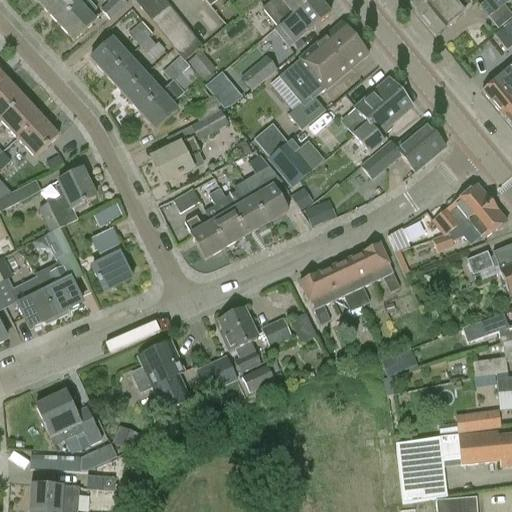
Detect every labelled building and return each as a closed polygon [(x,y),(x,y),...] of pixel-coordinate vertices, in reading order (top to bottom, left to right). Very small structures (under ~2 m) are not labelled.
[(49,0),(41,7),(57,25),(85,0),(83,0),(79,5),(74,0),(49,0)] [(85,0),(57,25),(74,43),(96,24),(94,22),(97,19),(93,14),(96,11),(85,0)] [(127,6),(121,0),(104,0),(109,5),(100,13),(108,23),(127,6)] [(139,0),(135,4),(143,14),(159,0),(139,0)] [(162,0),(159,0),(143,14),(151,24),(169,9),(162,0)] [(205,0),(203,2),(209,8),(220,0),(205,0)] [(276,0),(275,1),(262,12),(276,29),(272,33),(313,0),(276,0)] [(331,17),(315,0),(313,0),(272,33),(289,52),(307,38),(331,17)] [(403,0),(416,16),(435,0),(403,0)] [(465,0),(435,0),(416,16),(434,39),(463,16),(461,14),(471,6),(465,0)] [(511,20),(511,17),(499,0),(488,0),(478,8),(497,32),(511,20)] [(177,19),(169,9),(151,24),(159,34),(177,19)] [(177,19),(159,34),(167,44),(185,29),(177,19)] [(511,23),(503,31),(502,30),(493,37),(506,53),(511,48),(511,23)] [(139,49),(152,37),(141,24),(127,36),(139,49)] [(185,29),(167,44),(175,54),(193,39),(185,29)] [(314,102),(366,58),(342,29),(299,64),(299,65),(278,82),(302,108),(288,120),(302,135),(326,117),(314,102)] [(152,37),(139,49),(152,64),(164,53),(157,45),(155,47),(149,41),(152,38),(152,37)] [(201,48),(193,39),(175,54),(183,63),(201,48)] [(106,79),(128,59),(112,42),(90,62),(106,79)] [(201,54),(186,66),(202,85),(216,73),(201,54)] [(145,77),(128,59),(106,79),(123,97),(145,77)] [(251,94),(277,73),(265,59),(239,81),(251,94)] [(161,95),(145,77),(123,97),(140,116),(189,70),(179,60),(162,75),(171,86),(161,95)] [(511,67),(509,70),(481,93),(500,116),(511,106),(511,67)] [(197,80),(189,70),(140,116),(155,133),(177,113),(172,107),(184,97),(181,94),(197,80)] [(0,122),(24,100),(7,81),(0,87),(0,122)] [(366,127),(401,98),(388,83),(354,111),(366,127)] [(401,98),(366,127),(352,139),(368,158),(386,143),(383,139),(388,135),(385,132),(411,111),(401,98)] [(24,100),(0,122),(17,141),(41,119),(24,100)] [(196,125),(220,113),(219,113),(217,114),(210,100),(189,111),(196,125)] [(511,106),(500,116),(511,131),(511,106)] [(59,139),(41,119),(17,141),(35,161),(59,139)] [(390,146),(375,158),(360,170),(371,183),(386,172),(401,160),(413,175),(444,151),(425,127),(394,151),(390,146)] [(153,161),(165,186),(192,172),(187,161),(201,154),(194,140),(170,152),(153,161)] [(312,174),(287,145),(266,162),(291,191),(312,174)] [(348,156),(341,148),(330,157),(337,165),(348,156)] [(2,155),(0,156),(0,172),(10,164),(2,155)] [(222,172),(226,180),(236,175),(232,167),(222,172)] [(252,201),(252,202),(266,226),(289,213),(274,188),(280,185),(268,169),(254,177),(242,184),(252,201)] [(67,201),(57,206),(55,203),(37,212),(49,235),(77,222),(73,215),(86,209),(85,205),(97,199),(83,171),(58,183),(67,201)] [(0,196),(12,190),(5,176),(0,178),(0,196)] [(0,214),(40,194),(34,183),(0,201),(0,214)] [(306,189),(293,198),(303,212),(315,203),(306,189)] [(443,216),(431,225),(442,238),(462,232),(491,208),(476,190),(443,216)] [(179,217),(199,205),(191,192),(172,204),(179,217)] [(246,238),(224,201),(223,201),(218,192),(207,199),(220,221),(211,227),(225,251),(246,238)] [(252,202),(243,207),(235,194),(224,201),(246,238),(266,226),(252,202)] [(304,215),(312,232),(337,221),(329,203),(304,215)] [(116,207),(93,219),(99,230),(122,217),(116,207)] [(442,238),(431,242),(437,255),(453,249),(452,246),(463,241),(470,250),(481,241),(484,245),(507,227),(491,208),(462,232),(442,238)] [(225,251),(211,227),(203,231),(197,220),(186,227),(192,237),(191,238),(206,263),(225,251)] [(77,222),(49,235),(49,236),(43,239),(56,267),(36,277),(58,322),(70,317),(69,311),(82,304),(72,284),(83,278),(60,232),(77,223),(77,222)] [(409,250),(401,231),(387,239),(394,255),(409,250)] [(124,258),(111,232),(91,242),(103,265),(93,270),(104,293),(131,281),(121,260),(124,258)] [(359,257),(372,287),(385,281),(391,295),(400,291),(394,277),(395,277),(381,247),(359,257)] [(511,249),(493,257),(494,258),(489,261),(486,255),(466,263),(472,278),(498,268),(502,276),(511,299),(511,298),(511,249)] [(359,257),(339,266),(359,309),(371,303),(365,290),(372,287),(359,257)] [(0,285),(13,280),(3,260),(0,261),(0,285)] [(339,266),(319,275),(333,305),(345,299),(351,313),(359,309),(339,266)] [(333,305),(319,275),(300,284),(314,314),(315,313),(321,326),(331,322),(325,309),(333,305)] [(36,281),(10,293),(16,306),(17,305),(18,307),(29,330),(42,324),(47,328),(58,322),(36,277),(35,278),(36,281)] [(230,354),(236,351),(240,360),(234,363),(240,375),(261,366),(251,344),(259,340),(244,309),(218,322),(224,334),(222,335),(230,354)] [(315,339),(304,317),(288,326),(299,347),(315,339)] [(503,317),(480,325),(485,340),(498,335),(499,346),(501,346),(501,347),(511,345),(511,329),(507,330),(503,317)] [(282,321),(260,331),(269,351),(291,340),(282,321)] [(171,344),(168,346),(165,343),(155,348),(155,352),(138,359),(144,371),(132,377),(140,395),(153,389),(164,413),(191,401),(179,376),(185,374),(171,344)] [(511,345),(501,347),(503,361),(471,365),(473,380),(507,377),(505,365),(511,363),(511,345)] [(396,357),(383,363),(389,377),(402,371),(396,357)] [(236,385),(225,359),(194,373),(205,398),(236,385)] [(266,369),(241,380),(248,397),(259,392),(260,394),(274,388),(266,369)] [(511,382),(496,384),(497,396),(511,395),(511,382)] [(103,444),(98,433),(88,411),(77,416),(67,394),(37,408),(52,441),(56,448),(83,436),(89,450),(103,444)] [(476,419),(477,430),(498,428),(497,417),(476,419)] [(132,455),(139,438),(118,429),(112,446),(132,455)] [(395,447),(401,506),(445,500),(442,471),(460,469),(460,466),(511,462),(511,436),(497,437),(497,433),(458,436),(458,438),(395,447)] [(28,461),(28,474),(79,476),(80,463),(28,461)] [(114,481),(87,479),(86,493),(113,495),(114,481)] [(76,511),(78,491),(61,489),(29,487),(27,511),(76,511)] [(436,502),(436,511),(476,511),(475,500),(436,502)]
